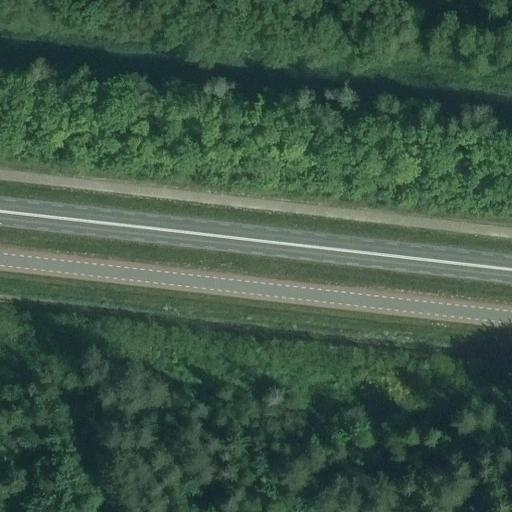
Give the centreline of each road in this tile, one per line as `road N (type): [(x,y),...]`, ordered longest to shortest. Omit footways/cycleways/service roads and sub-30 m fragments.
road 1 (primary): [(511,272),(0,212)]
road 2 (unclassified): [(0,260),(511,319)]
